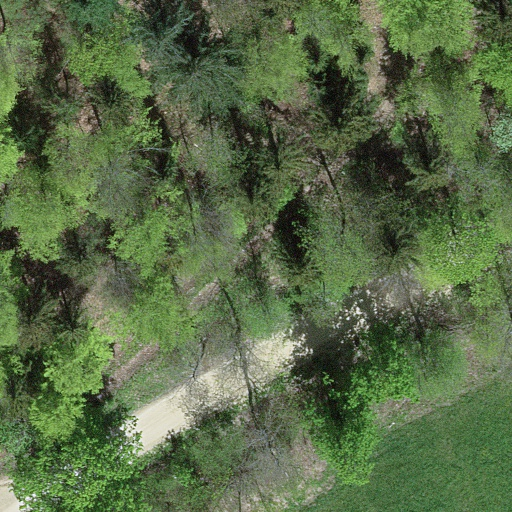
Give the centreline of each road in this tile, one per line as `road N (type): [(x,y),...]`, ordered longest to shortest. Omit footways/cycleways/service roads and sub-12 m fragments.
road 1 (track): [(451,0),(377,111),(0,463)]
road 2 (unclassified): [(44,511),(148,435),(511,233)]
